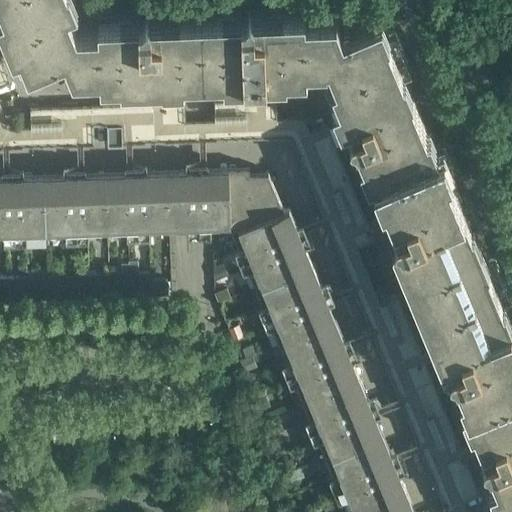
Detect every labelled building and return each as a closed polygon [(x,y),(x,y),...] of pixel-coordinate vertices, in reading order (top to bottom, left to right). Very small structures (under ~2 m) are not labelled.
[(2,0),(4,4),(0,5),(0,15),(13,46),(20,43),(28,62),(51,52),(52,53),(65,47),(73,66),(100,65),(100,73),(121,72),(121,75),(141,75),(161,74),(162,77),(184,75),(184,69),(192,69),(223,68),(223,74),(245,73),(245,71),(265,70),(287,70),(287,66),(306,65),(306,57),(326,56),(326,54),(328,54),(329,57),(336,73),(344,92),(339,94),(351,122),(349,126),(350,127),(350,128),(355,130),(363,150),(360,152),(369,172),(373,170),(382,190),(385,188),(394,207),(397,215),(394,218),(394,219),(394,220),(399,221),(451,347),(449,351),(449,352),(449,353),(454,355),(462,375),(471,394),(465,397),(485,445),(482,448),(483,449),(483,450),(488,452),(511,510),(511,511),(511,316),(448,161),(442,163),(403,68),(379,12),(343,27),(336,10),(284,12),(284,6),(241,8),(241,7),(190,9),(161,10),(161,11),(118,12),(119,18),(78,20),(70,1),(71,0),(2,0)] [(122,122),(107,123),(107,126),(107,142),(107,143),(123,143),(122,141),(122,126),(122,122)] [(0,236),(189,230),(231,228),(348,511),(391,511),(390,508),(394,507),(386,485),(381,487),(374,470),(367,452),(371,450),(362,428),(357,430),(355,423),(343,395),(347,393),(339,371),(334,373),(327,356),(320,338),(324,336),(315,315),(311,317),(308,309),(296,282),(301,280),(292,258),(287,259),(280,242),(273,224),(277,222),(272,211),(268,213),(257,187),(202,189),(187,190),(168,190),(168,185),(156,186),(156,191),(129,192),(118,192),(118,187),(95,188),(95,193),(79,194),(57,194),(57,190),(33,191),(33,195),(5,196),(0,196),(0,236)] [(129,262),(121,262),(122,272),(139,271),(138,259),(129,260),(129,262)] [(225,272),(221,262),(211,267),(216,277),(225,272)] [(167,279),(151,279),(151,286),(151,294),(167,294),(167,279)] [(218,299),(228,295),(225,287),(214,291),(218,299)] [(239,322),(230,325),(234,336),(243,332),(239,322)] [(255,352),(243,357),(247,367),(259,362),(255,352)] [(277,413),(269,417),(275,430),(283,427),(277,413)] [(292,455),(284,458),(288,469),(296,465),(292,455)] [(304,474),(300,465),(293,467),(289,469),(293,479),(304,474)]
